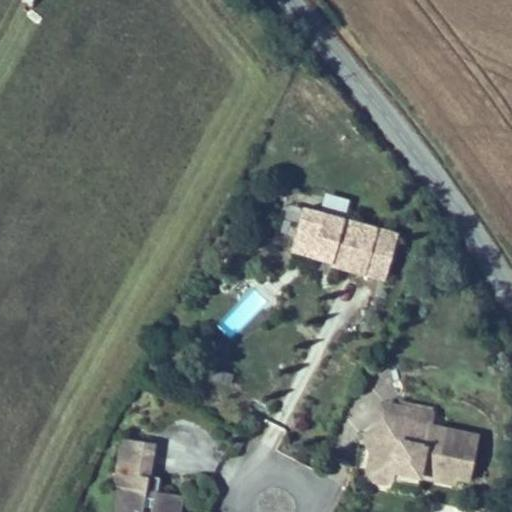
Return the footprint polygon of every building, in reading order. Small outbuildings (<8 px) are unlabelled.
[(323,206),(346,211),(349,200),(326,194),(323,206)] [(396,232),(301,205),(290,247),(330,259),(330,261),(384,276),(396,232)] [(249,288),(216,324),(232,339),(265,303),(249,288)] [(478,435),(431,425),(434,409),(400,401),(399,406),(384,403),(380,420),(358,434),(369,451),(363,463),(363,474),(370,482),(385,486),(392,480),(394,473),(455,486),(457,481),(468,484),(478,435)] [(177,511),(179,506),(181,493),(156,489),(157,482),(147,480),(148,473),(153,440),(122,435),(114,483),(119,484),(114,511),(177,511)] [(157,482),(158,475),(148,473),(147,480),(157,482)] [(424,499),(426,489),(421,492),(402,488),(401,491),(398,493),(424,499)]
